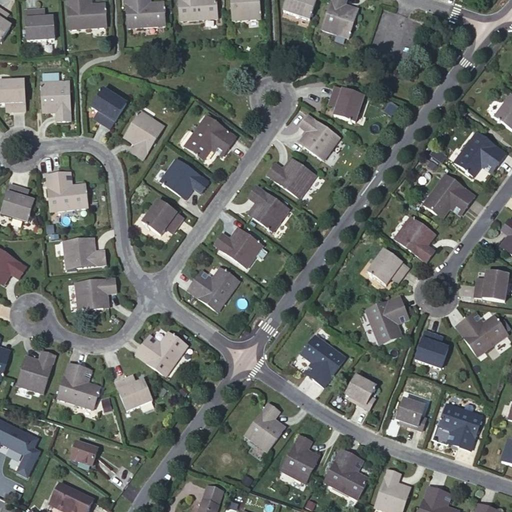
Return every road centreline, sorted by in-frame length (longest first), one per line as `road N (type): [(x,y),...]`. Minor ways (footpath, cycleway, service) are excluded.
road 1 (residential): [(244,362),(489,35)]
road 2 (residential): [(511,489),(372,442),(244,362)]
road 3 (residential): [(153,298),(123,256),(107,160),(79,143),(34,147)]
road 4 (residential): [(153,298),(271,117)]
road 5 (residential): [(134,511),(244,362)]
road 6 (residential): [(44,326),(106,345),(153,298)]
